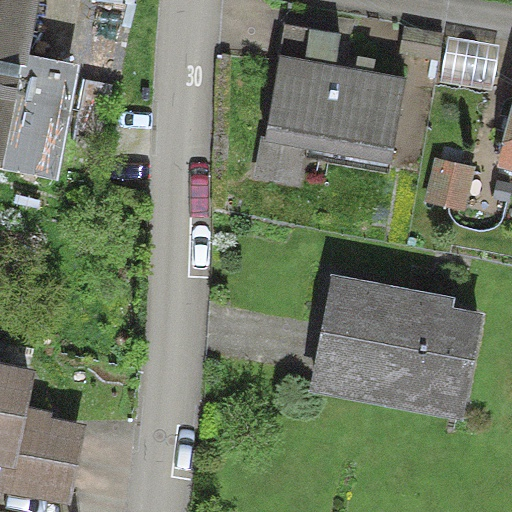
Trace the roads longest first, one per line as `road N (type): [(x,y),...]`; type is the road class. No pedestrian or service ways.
road 1 (residential): [(153,511),(171,409),(191,0)]
road 2 (residential): [(511,26),(355,0)]
